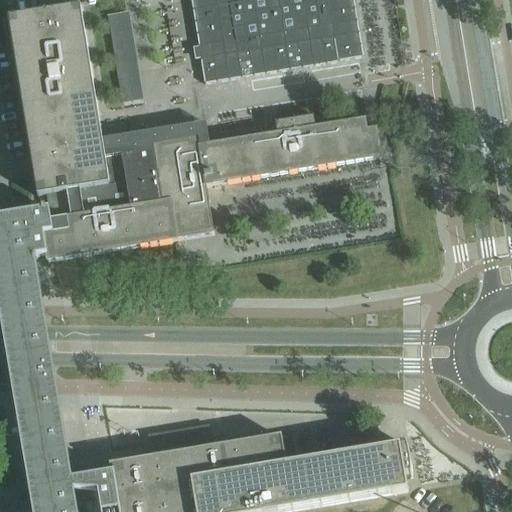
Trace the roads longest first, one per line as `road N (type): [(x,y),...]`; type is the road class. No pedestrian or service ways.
road 1 (tertiary): [(0,359),(395,365),(468,374)]
road 2 (tertiary): [(467,333),(0,334)]
road 3 (tertiary): [(481,124),(473,157),(490,307)]
road 4 (tertiary): [(481,124),(459,0)]
